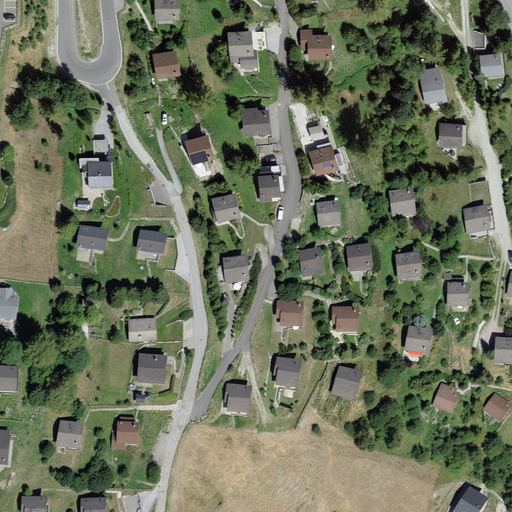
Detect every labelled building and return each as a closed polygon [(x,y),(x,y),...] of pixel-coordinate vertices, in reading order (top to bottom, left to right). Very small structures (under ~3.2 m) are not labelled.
[(180,0),(155,0),(157,21),(182,20),(180,0)] [(315,28),(302,28),(302,49),(310,48),(311,59),(336,59),(335,33),(316,34),(315,28)] [(254,31),(229,33),(232,63),(240,63),(242,68),(258,66),(254,31)] [(178,49),(154,53),(159,79),(183,75),(178,49)] [(503,55),(482,57),(484,78),(505,76),(503,55)] [(443,67),(420,72),(428,105),(450,100),(443,67)] [(271,109),(244,111),(246,135),(273,132),(271,109)] [(464,124),(441,124),(441,147),(464,147),(464,124)] [(325,126),(311,129),(313,141),(327,137),(325,126)] [(210,134),(186,142),(194,165),(218,157),(210,134)] [(335,145),(310,153),(317,176),(342,168),(335,145)] [(114,161),(83,163),(85,178),(90,178),(91,190),(116,188),(114,161)] [(282,173),(260,175),(263,199),(284,196),(282,173)] [(417,191),(391,193),(394,218),(419,216),(417,191)] [(239,193),(214,199),(220,223),(244,217),(239,193)] [(343,203),(318,205),(319,228),(344,227),(343,203)] [(490,207),(464,211),(468,236),(494,233),(490,207)] [(111,234),(81,228),(78,249),(108,254),(111,234)] [(171,238),(142,232),(138,252),(168,258),(171,238)] [(373,246),(348,249),(351,273),(376,271),(373,246)] [(323,250),(301,253),(304,278),(326,275),(323,250)] [(423,254),(398,256),(400,283),(425,281),(423,254)] [(250,259),(225,260),(226,284),(251,283),(250,259)] [(473,285),(451,285),(451,308),(473,309),(473,285)] [(15,293),(0,291),(0,321),(17,323),(20,299),(15,298),(15,293)] [(307,306),(279,303),(277,327),(305,329),(307,306)] [(362,311),(335,311),(334,334),(361,334),(362,311)] [(158,320),(130,321),(130,345),(159,344),(158,320)] [(438,333),(412,328),(407,353),(433,358),(438,333)] [(511,340),(499,340),(497,364),(511,365),(511,340)] [(171,359),(141,358),(140,386),(169,387),(171,359)] [(306,364),(279,360),(274,385),(302,390),(306,364)] [(366,375),(342,368),(333,396),(357,403),(366,375)] [(20,370),(0,369),(0,394),(18,395),(20,370)] [(466,394),(443,385),(435,407),(457,416),(466,394)] [(255,389),(229,386),(225,411),(252,415),(255,389)] [(511,415),(511,405),(498,396),(487,412),(505,425),(511,415)] [(86,428),(62,424),(58,449),(82,453),(86,428)] [(119,436),(113,436),(112,452),(126,453),(126,447),(139,447),(140,426),(119,425),(119,436)] [(13,434),(0,432),(0,466),(10,468),(13,434)] [(468,487),(451,511),(480,511),(488,500),(468,487)] [(50,511),(51,501),(23,500),(22,511),(50,511)] [(108,511),(109,501),(83,502),(82,511),(108,511)]
